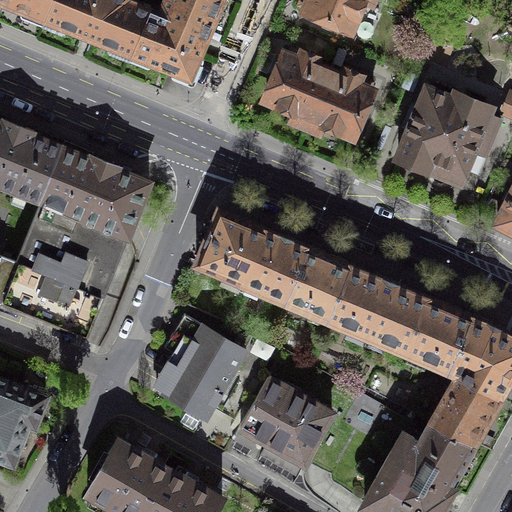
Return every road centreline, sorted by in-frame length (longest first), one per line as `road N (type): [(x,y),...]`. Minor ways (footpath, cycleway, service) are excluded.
road 1 (secondary): [(511,278),(212,150)]
road 2 (residential): [(212,150),(116,374)]
road 3 (residential): [(309,511),(103,395)]
road 4 (secondary): [(194,143),(0,62)]
road 5 (residential): [(194,143),(255,0)]
road 6 (residential): [(103,395),(35,511)]
road 7 (residential): [(116,374),(0,329)]
